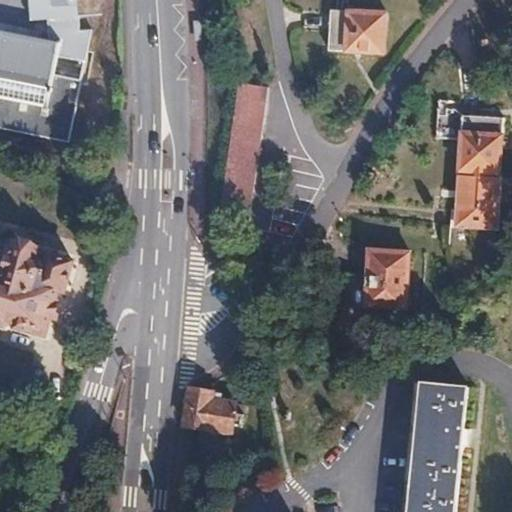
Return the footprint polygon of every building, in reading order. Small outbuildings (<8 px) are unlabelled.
[(47,34),(64,37),(61,57),(86,62),(92,29),(80,31),(78,16),(77,0),(29,0),(32,20),(47,21),(47,34)] [(382,54),(385,13),(329,9),(327,50),(382,54)] [(47,34),(0,25),(0,120),(77,136),(88,76),(58,70),(61,57),(64,37),(47,34)] [(237,84),(235,97),(265,101),(267,88),(237,84)] [(235,97),(233,112),(263,116),(265,101),(235,97)] [(459,142),(458,171),(499,174),(503,119),(462,117),(454,111),(436,110),(434,140),(459,142)] [(233,112),(231,126),(261,130),(263,116),(233,112)] [(231,126),(229,140),(259,145),(261,130),(231,126)] [(229,140),(227,154),(257,159),(259,145),(229,140)] [(227,154),(225,167),(255,172),(257,159),(227,154)] [(225,167),(223,182),(253,186),(255,172),(225,167)] [(499,174),(458,171),(454,227),(495,230),(499,174)] [(223,182),(221,197),(251,200),(253,186),(223,182)] [(221,197),(219,210),(249,214),(251,200),(221,197)] [(249,214),(219,210),(217,224),(247,229),(249,214)] [(236,236),(227,261),(251,270),(260,245),(236,236)] [(71,261),(48,253),(46,260),(38,257),(41,250),(12,240),(0,276),(0,275),(0,324),(2,325),(7,321),(9,317),(16,319),(15,327),(43,335),(50,316),(55,318),(60,306),(53,303),(58,287),(63,289),(71,261)] [(343,305),(404,310),(407,253),(367,250),(365,276),(345,275),(343,305)] [(463,428),(467,389),(412,384),(398,511),(454,511),(461,446),(467,446),(467,439),(468,429),(463,428)] [(182,427),(229,433),(233,405),(211,401),(212,392),(188,389),(182,427)] [(240,406),(233,405),(229,433),(236,434),(240,406)] [(19,432),(20,426),(4,420),(2,427),(19,432)]
